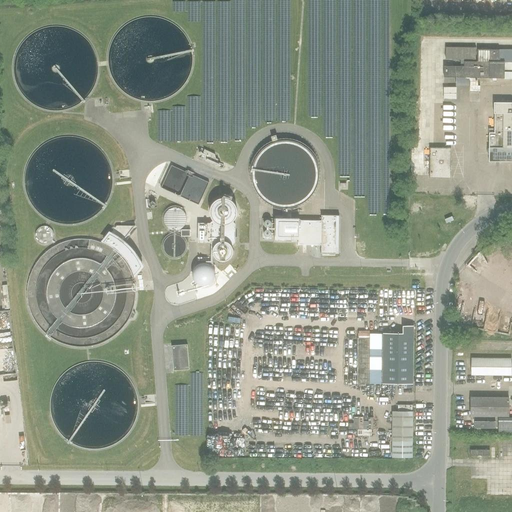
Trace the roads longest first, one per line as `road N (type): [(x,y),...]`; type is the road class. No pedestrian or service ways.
road 1 (unclassified): [(440,485),(0,477)]
road 2 (unclassified): [(440,485),(445,268),(466,233),(511,209)]
